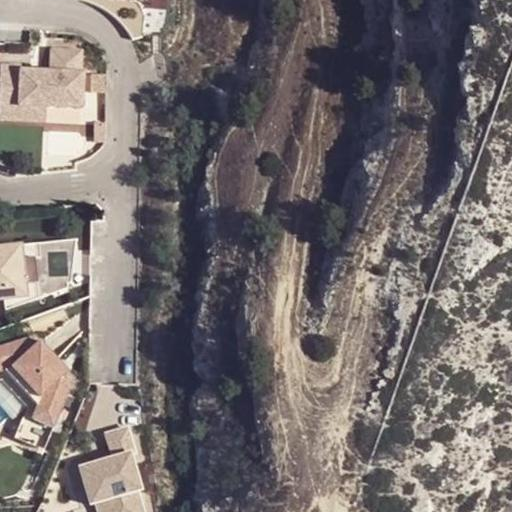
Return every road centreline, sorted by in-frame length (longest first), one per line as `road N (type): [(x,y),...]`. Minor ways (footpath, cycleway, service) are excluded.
road 1 (residential): [(0,10),(46,11),(105,30),(122,58),(116,180)]
road 2 (residential): [(116,180),(110,376)]
